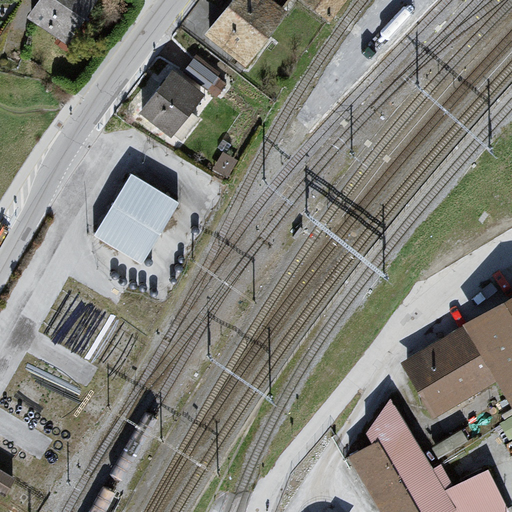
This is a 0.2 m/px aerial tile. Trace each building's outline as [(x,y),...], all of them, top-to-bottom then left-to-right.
[(40,0),(24,23),(61,49),(99,0),(40,0)] [(260,0),(235,0),(204,42),(245,73),(284,17),(260,0)] [(291,0),(291,1),(333,25),(351,0),(291,0)] [(186,65),(210,86),(221,72),(197,52),(186,65)] [(210,101),(168,71),(127,111),(174,147),(210,101)] [(179,207),(128,178),(91,241),(139,268),(179,207)] [(511,299),(460,328),(495,387),(511,416),(511,299)] [(495,387),(460,328),(398,367),(430,419),(495,387)] [(368,447),(343,463),(372,511),(497,511),(483,474),(453,488),(441,466),(429,473),(388,402),(363,439),(368,447)] [(0,485),(5,489),(16,471),(0,462),(0,485)]
